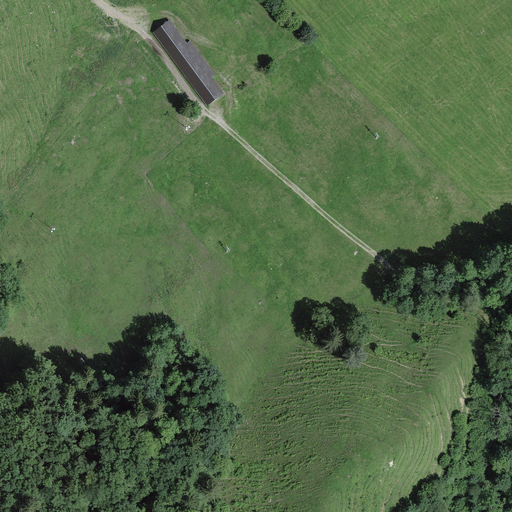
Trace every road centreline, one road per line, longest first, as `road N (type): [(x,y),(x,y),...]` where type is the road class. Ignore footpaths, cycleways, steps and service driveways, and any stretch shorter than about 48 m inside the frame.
road 1 (track): [(98,0),(144,31),(213,117),(399,275)]
road 2 (track): [(511,310),(496,293),(409,290),(399,275)]
